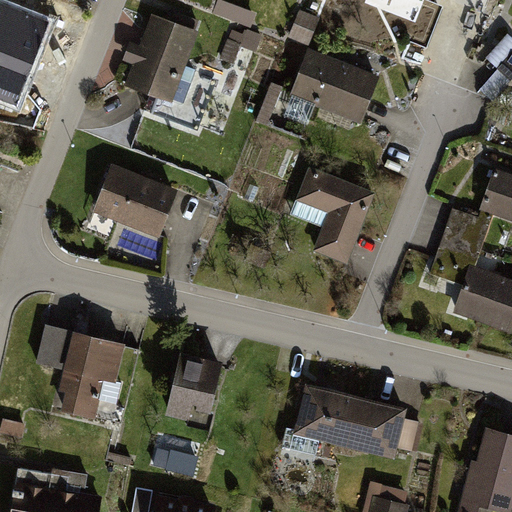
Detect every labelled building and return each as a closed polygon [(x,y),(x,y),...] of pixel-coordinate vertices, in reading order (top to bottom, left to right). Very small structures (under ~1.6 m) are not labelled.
[(222,0),(219,14),(257,23),(260,8),(226,0),(222,0)] [(0,5),(0,71),(26,83),(50,27),(0,5)] [(199,34),(149,18),(128,83),(178,99),(199,34)] [(224,56),(239,62),(250,34),(235,28),(224,56)] [(511,74),(511,73),(511,34),(492,52),(511,74)] [(378,76),(311,50),(293,95),(360,121),(378,76)] [(112,162),(91,214),(156,241),(178,189),(112,162)] [(511,173),(496,168),(481,212),(511,222),(511,173)] [(375,194),(311,169),(299,201),(328,212),(313,251),(347,264),(375,194)] [(511,280),(470,267),(455,313),(511,331),(511,280)] [(112,389),(121,349),(62,336),(46,408),(79,416),(86,384),(112,389)] [(213,370),(169,359),(152,424),(196,435),(213,370)] [(407,417),(305,396),(296,443),(397,464),(407,417)] [(511,447),(472,436),(450,511),(505,511),(511,490),(511,447)] [(198,472),(202,453),(178,447),(173,466),(198,472)] [(377,511),(411,511),(410,485),(376,487),(377,511)] [(83,511),(85,502),(4,488),(0,511),(83,511)] [(201,511),(202,509),(144,499),(141,511),(201,511)]
